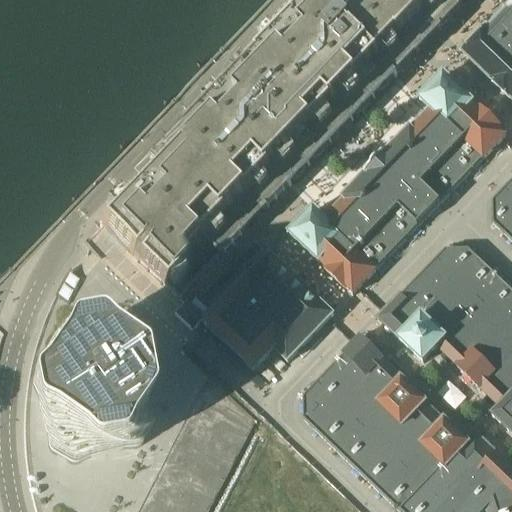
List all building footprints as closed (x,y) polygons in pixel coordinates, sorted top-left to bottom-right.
[(103,228),(85,246),(163,321),(178,306),(180,304),(181,302),(226,256),(226,255),(243,237),(244,238),(247,234),(246,233),(265,214),(266,215),(269,211),(286,192),(287,193),(290,189),(290,190),(293,187),(290,185),(289,186),(278,175),(279,174),(277,173),(294,155),(296,156),(298,154),(297,153),(316,133),(318,134),(320,132),(319,131),(320,130),(322,132),(323,133),(325,133),(327,133),(329,132),(339,121),(341,119),(341,117),(341,115),(339,113),(338,112),(339,111),(339,112),(341,109),(340,108),(359,88),(361,89),(363,87),(362,85),(381,65),(382,67),(383,66),(395,77),(394,78),(396,80),(398,78),(398,77),(402,74),(401,73),(416,56),(417,57),(421,54),(420,53),(438,33),(439,34),(443,31),(442,30),(458,14),(472,0),(323,0),(322,2),(321,1),(312,11),(300,23),(282,42),(270,54),(262,63),(263,64),(254,73),(250,76),(249,77),(243,84),(242,85),(233,94),(232,95),(229,99),(228,100),(225,102),(221,107),(220,108),(213,115),(212,116),(197,132),(184,145),(177,152),(176,152),(166,162),(154,175),(125,205),(124,206),(111,218),(103,227),(103,228)] [(487,30),(463,55),(492,83),(491,83),(511,102),(511,4),(507,10),(508,12),(488,32),(487,30)] [(290,185),(293,187),(396,80),(394,78),(395,77),(383,66),(382,67),(381,65),(362,85),(363,87),(361,89),(359,88),(340,108),(341,109),(339,112),(339,111),(338,112),(339,113),(341,115),(341,117),(341,119),(339,121),(329,132),(327,133),(325,133),(323,133),(322,132),(320,130),(319,131),(320,132),(318,134),(316,133),(297,153),(298,154),(296,156),(294,155),(277,173),(279,174),(278,175),(289,186),(290,185)] [(314,212),(291,237),(326,271),(325,272),(345,292),(347,291),(354,297),(358,292),(363,288),(370,281),(377,273),(385,265),(391,258),(396,253),(405,244),(412,237),(417,232),(441,207),(449,199),(455,192),(463,184),(470,177),(477,170),(484,163),(492,154),(498,147),(503,143),(508,138),(501,131),(502,130),(481,110),(481,111),(480,111),(445,77),(436,86),(429,93),(421,101),(421,102),(431,112),(425,119),(418,125),(412,132),(411,131),(407,135),(401,142),(398,145),(391,151),(389,154),(389,153),(386,156),(377,165),(376,166),(367,176),(365,178),(365,179),(363,181),(356,188),(354,191),(347,198),(344,201),(345,202),(338,208),(332,215),(325,222),(315,212),(314,212)] [(511,182),(492,204),(492,226),(501,235),(511,245),(511,182)] [(511,293),(468,252),(445,252),(407,292),(383,317),(378,322),(401,344),(423,365),(437,350),(459,371),(480,391),(501,411),(493,419),(511,436),(511,293)] [(205,325),(204,326),(254,374),(275,352),(289,365),(299,354),(305,347),(330,322),(334,317),(271,257),(267,261),(254,274),(250,279),(241,288),(234,295),(219,310),(213,317),(205,325)] [(25,429),(25,433),(25,438),(25,443),(25,448),(25,453),(26,458),(26,463),(27,468),(27,473),(28,477),(29,481),(30,486),(31,491),(32,495),(33,500),(34,505),(35,510),(35,511),(212,511),(236,466),(245,450),(258,424),(230,398),(157,328),(98,271),(94,268),(85,278),(80,283),(80,282),(70,273),(67,277),(65,281),(63,285),(60,289),(58,294),(55,299),(53,303),(51,307),(51,308),(49,312),(47,316),(46,320),(44,325),(42,329),(41,334),(39,338),(38,343),(36,347),(35,353),(34,357),(32,362),(31,367),(30,372),(30,375),(29,380),(28,385),(27,389),(27,394),(26,399),(26,404),(25,409),(25,414),(25,419),(25,425),(25,429)] [(180,309),(175,314),(191,330),(201,320),(202,319),(186,303),(180,309)] [(511,511),(511,473),(499,461),(475,438),(466,447),(444,425),(425,407),(403,386),(405,384),(378,358),(360,340),(354,347),(331,370),(302,400),(303,423),(336,455),(358,476),(379,496),(395,511),(511,511)] [(458,374),(438,392),(455,410),(475,392),(458,374)]
